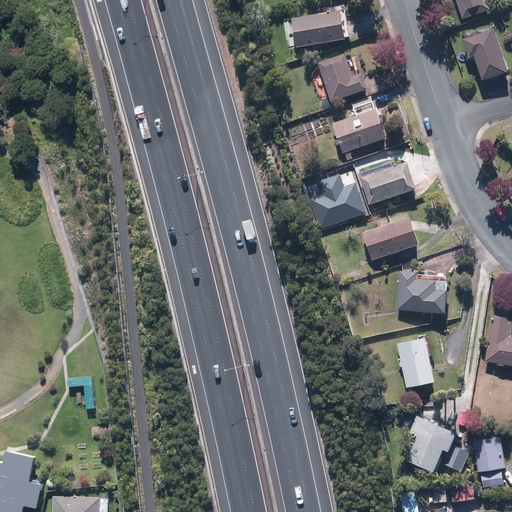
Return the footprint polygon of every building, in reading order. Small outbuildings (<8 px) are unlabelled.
[(484,0),(458,0),(463,15),(487,7),(484,0)] [(339,11),(295,20),(300,45),(344,37),(339,11)] [(508,69),(495,31),(466,41),(471,57),(475,56),(483,78),(508,69)] [(346,55),(318,66),(333,102),(369,87),(364,75),(356,79),(346,55)] [(377,109),(335,122),(344,150),(386,138),(377,109)] [(408,160),(361,174),(369,200),(416,187),(408,160)] [(410,216),(366,231),(375,258),(420,242),(410,216)] [(350,255),(339,254),(337,267),(349,268),(350,255)] [(415,273),(402,273),(400,308),(447,310),(447,288),(434,288),(435,279),(415,278),(415,273)] [(511,325),(511,317),(493,314),(487,359),(511,362),(511,332),(511,325)] [(427,336),(400,341),(403,353),(400,353),(402,363),(404,362),(408,383),(435,378),(427,336)] [(94,378),(68,378),(68,385),(85,384),(85,408),(94,408),(94,378)] [(391,405),(378,412),(384,423),(397,417),(391,405)] [(457,429),(418,413),(411,431),(418,434),(409,457),(436,467),(445,444),(450,446),(457,429)] [(503,436),(475,438),(478,483),(502,482),(501,466),(504,466),(503,436)] [(469,450),(456,444),(450,457),(463,463),(469,450)] [(27,482),(33,458),(5,452),(3,461),(0,460),(0,511),(20,511),(23,504),(34,506),(39,485),(27,482)] [(473,480),(452,481),(453,496),(474,495),(473,480)] [(448,482),(428,484),(430,502),(450,500),(448,482)] [(57,495),(56,511),(103,511),(104,496),(57,495)]
